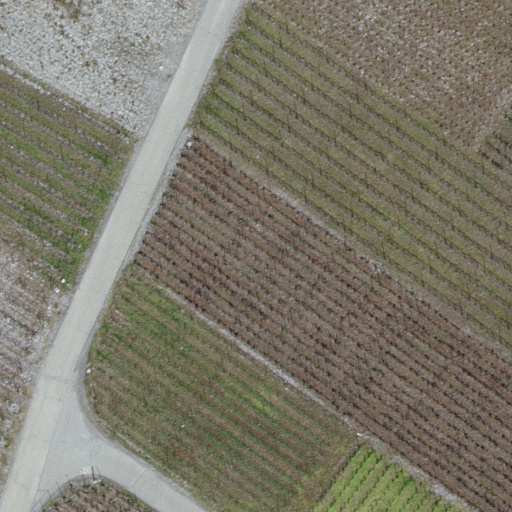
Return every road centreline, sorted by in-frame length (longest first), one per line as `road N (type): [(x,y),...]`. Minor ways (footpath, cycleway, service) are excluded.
road 1 (unclassified): [(228,0),(122,237),(31,511)]
road 2 (track): [(54,441),(110,466),(172,511)]
